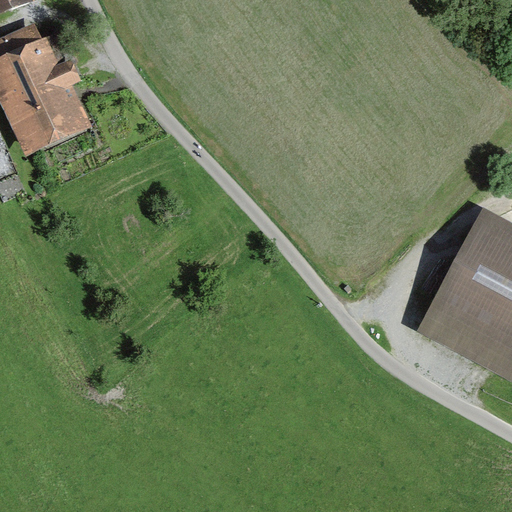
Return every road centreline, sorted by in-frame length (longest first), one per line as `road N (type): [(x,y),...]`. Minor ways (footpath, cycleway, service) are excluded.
road 1 (unclassified): [(511,436),(378,360),(121,74),(91,0)]
road 2 (track): [(378,298),(394,268),(511,134)]
